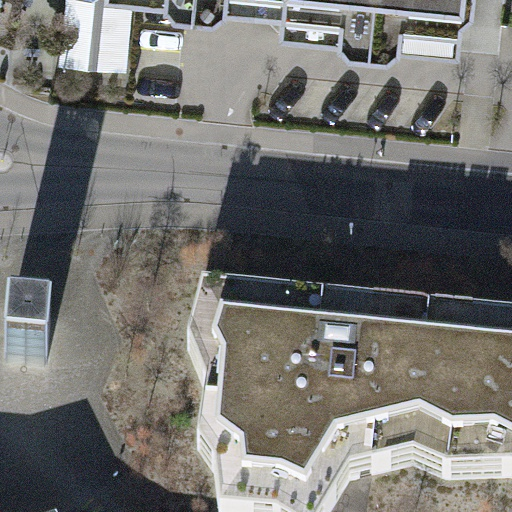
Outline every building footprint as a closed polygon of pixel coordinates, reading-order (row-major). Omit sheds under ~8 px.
[(171,0),(175,5),(216,9),(223,1),(282,7),(280,27),(282,27),(284,0),(171,0)] [(284,0),(282,27),(342,33),(349,42),(390,46),(398,38),(460,45),(463,10),(474,2),(474,0),(284,0)] [(450,434),(462,321),(202,297),(190,347),(207,395),(199,448),(216,474),(219,511),(332,511),(352,479),(416,465),(423,430),(450,434)] [(52,324),(9,321),(6,363),(48,366),(52,324)] [(511,326),(462,321),(450,434),(480,436),(484,478),(511,477),(511,326)]
